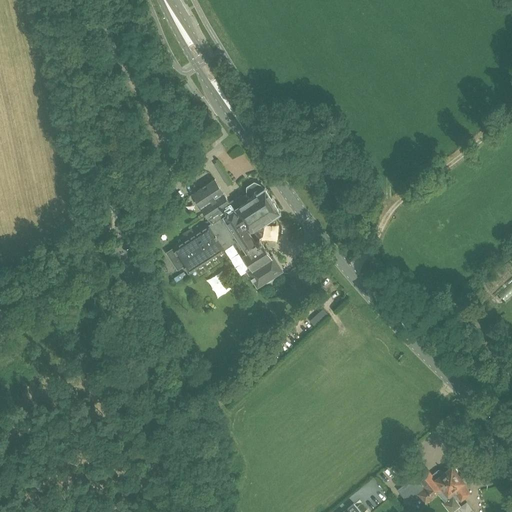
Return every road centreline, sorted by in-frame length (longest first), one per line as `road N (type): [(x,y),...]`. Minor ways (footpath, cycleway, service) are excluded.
road 1 (secondary): [(511,434),(349,272),(248,136)]
road 2 (unclassified): [(180,511),(124,237)]
road 3 (unclassified): [(123,230),(72,0)]
road 4 (track): [(365,254),(391,208),(511,111)]
road 5 (secondary): [(162,0),(196,66),(248,136)]
road 6 (secondary): [(248,136),(167,0)]
road 7 (unclassified): [(0,308),(124,237)]
